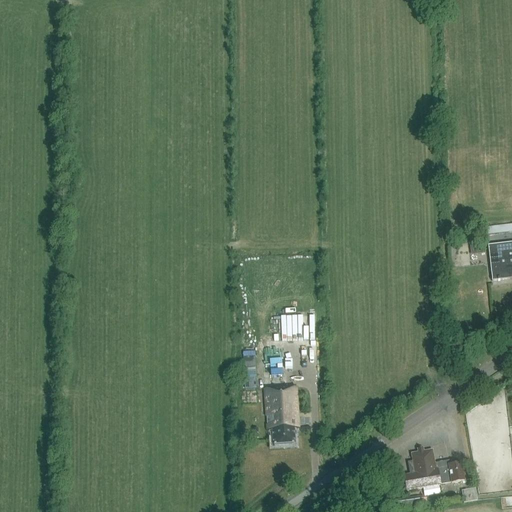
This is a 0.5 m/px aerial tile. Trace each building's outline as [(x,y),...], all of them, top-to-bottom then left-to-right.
[(488,247),(492,281),(492,282),(498,281),(498,282),(500,281),(510,280),(509,278),(511,278),(511,244),(500,246),(499,242),(489,243),(489,246),(488,247)] [(295,434),(300,434),(297,388),(265,390),(268,432),(272,432),(273,447),(295,445),(295,434)] [(440,486),(440,485),(451,483),(452,484),(464,482),(461,464),(449,466),(449,462),(435,465),(432,451),(423,453),(423,449),(418,450),(418,454),(412,455),(415,475),(404,476),(407,492),(440,486)] [(462,492),(464,504),(478,501),(475,489),(462,492)] [(422,503),(421,497),(396,500),(397,506),(422,503)]
